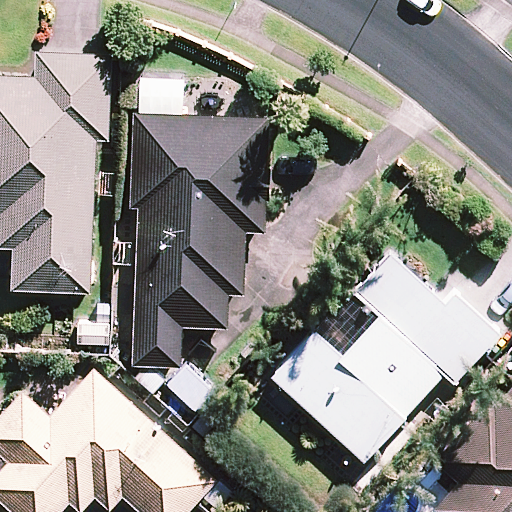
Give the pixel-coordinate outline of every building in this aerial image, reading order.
[(24,291),(103,294),(109,142),(122,142),(125,56),(50,53),(49,79),(0,77),(0,217),(10,218),(9,250),(26,250),(24,291)] [(153,210),(147,367),(194,369),(196,329),(239,331),(240,298),(256,298),(259,236),(276,237),(278,200),(281,200),(282,169),(279,169),(281,121),(148,116),(145,210),(153,210)] [(282,379),(377,465),(420,418),(418,417),(456,376),(467,387),(511,337),(511,332),(469,293),(460,303),(404,253),(365,296),(390,318),(356,355),(328,330),(282,379)] [(120,320),(75,318),(74,342),(119,344),(120,320)] [(200,511),(228,482),(107,370),(62,418),(35,393),(0,431),(0,445),(20,463),(0,484),(0,491),(22,511),(75,511),(82,505),(90,511),(95,511),(108,499),(122,511),(135,498),(149,511),(200,511)] [(511,511),(511,400),(451,469),(469,484),(455,499),(455,511),(511,511)]
